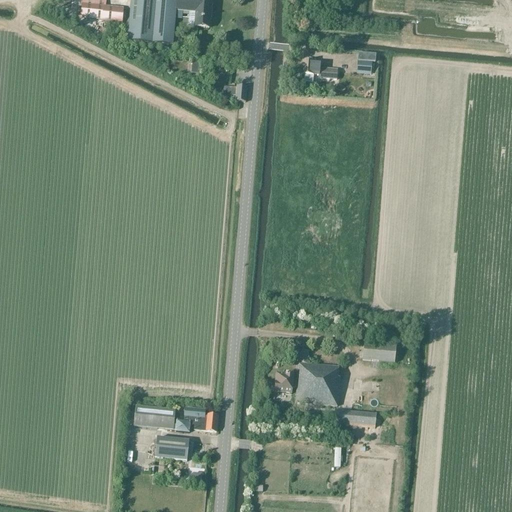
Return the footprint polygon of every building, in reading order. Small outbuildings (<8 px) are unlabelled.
[(109,22),(108,25),(122,27),(124,9),(106,6),(106,0),(82,0),(81,19),(109,22)] [(195,14),(194,28),(209,29),(211,5),(198,4),(198,0),(131,0),(127,42),(173,46),(177,12),(195,14)] [(359,55),(359,63),(375,64),(376,57),(359,55)] [(303,61),(301,76),(305,76),(304,83),(312,83),(313,76),(318,77),(319,79),(337,81),(338,71),(320,69),(320,63),(303,61)] [(358,73),(371,74),(372,74),(373,64),(359,63),(358,73)] [(236,97),(235,103),(246,103),(247,88),(237,87),(236,88),(224,87),(223,96),(236,97)] [(142,135),(184,136),(185,110),(143,108),(142,135)] [(397,343),(365,341),(363,362),(395,365),(397,343)] [(300,352),(300,364),(308,365),(309,358),(309,355),(309,353),(300,352)] [(283,374),(283,375),(277,374),(275,393),(292,395),(293,389),(295,390),(296,386),(297,386),(295,405),(337,408),(340,379),(338,378),(339,368),(299,364),(297,380),(294,380),(293,375),(283,374)] [(176,425),(174,425),(175,411),(136,407),(133,428),(175,432),(175,434),(189,435),(190,424),(194,425),(194,431),(216,434),(218,417),(205,416),(206,410),(184,408),(184,411),(183,422),(176,422),(176,425)] [(335,425),(345,426),(375,429),(376,415),(336,411),(335,425)] [(157,439),(155,460),(187,463),(189,442),(157,439)] [(188,483),(201,484),(202,475),(193,475),(189,478),(188,483)]
